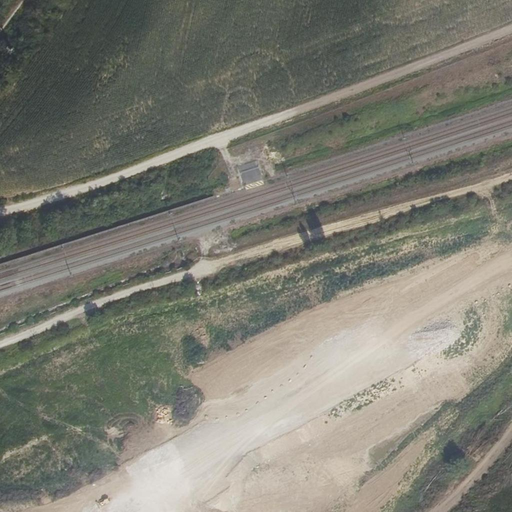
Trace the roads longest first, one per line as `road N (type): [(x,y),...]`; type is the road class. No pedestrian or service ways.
road 1 (track): [(0,209),(110,180),(511,30)]
road 2 (track): [(198,269),(0,341)]
